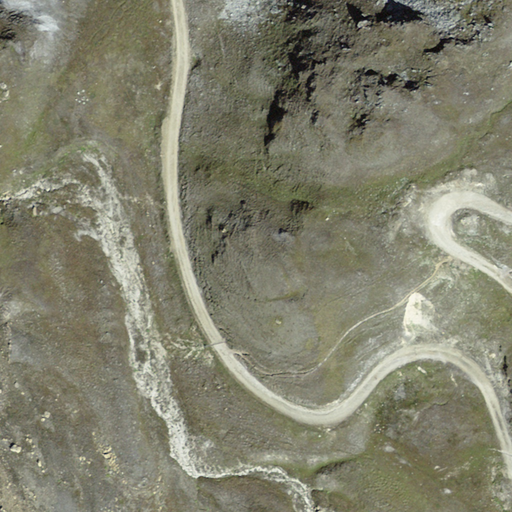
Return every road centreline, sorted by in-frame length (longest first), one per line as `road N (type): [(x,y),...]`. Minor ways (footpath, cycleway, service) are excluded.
road 1 (track): [(176,0),(181,72),(171,197),(195,299),(223,352),(261,392),(314,419),(336,416),(398,358),(444,352),(485,386),(511,462)]
road 2 (track): [(511,286),(438,230),(442,208),(460,198),(511,217)]
